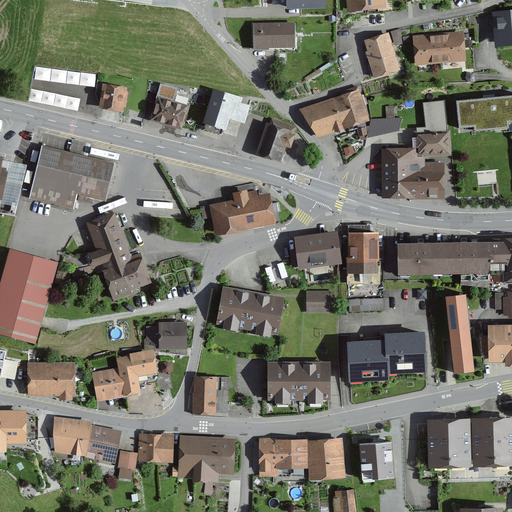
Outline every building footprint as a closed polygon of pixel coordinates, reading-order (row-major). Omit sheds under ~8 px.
[(349,0),(351,10),(366,8),(365,0),(349,0)] [(365,0),(366,8),(382,7),(381,0),(365,0)] [(511,15),(497,16),(498,23),(494,24),(495,33),(499,32),(500,42),(511,40),(511,15)] [(274,46),(295,46),(295,24),(253,25),(254,49),(268,49),(268,44),(274,44),(274,46)] [(392,29),(393,45),(403,44),(402,28),(392,29)] [(463,59),(461,34),(438,36),(440,61),(463,59)] [(388,44),(386,35),(366,42),(369,51),(367,52),(369,57),(371,57),(373,64),(368,65),(372,75),(399,66),(391,43),(388,44)] [(416,38),(418,63),(440,61),(438,36),(416,38)] [(80,83),(94,84),(95,78),(87,77),(88,72),(81,72),(80,83)] [(152,119),(180,127),(186,107),(176,104),(180,89),(153,81),(150,91),(159,94),(152,119)] [(30,99),(78,110),(81,97),(32,86),(30,99)] [(122,109),(123,101),(126,101),(127,96),(129,96),(130,90),(105,86),(101,106),(122,109)] [(357,96),(360,95),(357,87),(341,92),(344,98),(302,112),(315,133),(346,122),(347,124),(365,118),(357,96)] [(222,132),(228,113),(243,118),(246,107),(237,105),(238,100),(215,93),(205,127),(222,132)] [(508,122),(511,121),(511,95),(456,101),(459,128),(474,127),(474,124),(508,121),(508,122)] [(433,127),(426,130),(426,133),(447,132),(447,126),(444,100),(430,102),(433,127)] [(296,128),(272,119),(261,152),(279,158),(283,144),(290,146),(296,128)] [(419,154),(448,152),(447,132),(426,133),(417,134),(417,151),(418,154),(419,154)] [(74,208),(77,194),(106,200),(115,163),(42,146),(29,198),(74,208)] [(441,163),(419,163),(419,154),(418,154),(417,151),(386,151),(386,194),(410,194),(410,198),(441,197),(441,163)] [(249,224),(274,219),(270,198),(258,200),(256,191),(210,199),(211,207),(203,208),(204,216),(213,214),(214,222),(218,221),(220,232),(242,228),(242,226),(249,225),(249,224)] [(122,224),(119,214),(85,227),(95,252),(90,254),(97,273),(108,269),(116,290),(112,291),(114,298),(137,290),(134,283),(147,279),(139,258),(129,262),(116,226),(122,224)] [(349,237),(347,237),(349,312),(384,310),(383,283),(379,283),(380,260),(373,257),(373,225),(349,226),(349,237)] [(331,271),(330,259),(338,258),(335,237),(305,241),(305,237),(290,240),(294,266),(302,265),(302,267),(306,266),(305,263),(309,262),(311,274),(331,271)] [(442,245),(442,271),(462,271),(468,270),(467,244),(467,242),(460,242),(460,244),(442,245)] [(511,242),(498,244),(467,244),(468,270),(462,271),(461,284),(488,288),(488,276),(511,275),(511,242)] [(399,245),(400,272),(442,271),(442,245),(424,245),(424,243),(417,243),(417,245),(399,245)] [(0,283),(0,333),(35,344),(57,264),(9,251),(0,283)] [(56,281),(66,284),(69,271),(59,268),(56,281)] [(224,289),(219,321),(277,331),(283,299),(256,295),(256,296),(251,295),(251,294),(224,289)] [(307,292),(307,307),(334,307),(334,292),(307,292)] [(505,309),(504,297),(504,293),(495,293),(495,309),(505,309)] [(453,366),(473,364),(466,300),(446,303),(453,366)] [(160,351),(160,344),(184,344),(184,326),(146,326),(146,341),(144,341),(144,349),(160,351)] [(37,345),(44,347),(49,331),(42,329),(37,345)] [(493,352),(493,358),(511,357),(511,329),(492,330),(492,336),(483,336),(483,352),(493,352)] [(64,335),(49,331),(44,347),(59,352),(64,335)] [(379,375),(388,375),(388,369),(386,336),(386,331),(380,331),(381,342),(348,343),(350,377),(362,376),(362,378),(379,378),(379,375)] [(414,370),(413,367),(426,367),(424,333),(386,336),(388,369),(396,368),(396,370),(414,370)] [(150,354),(118,360),(120,370),(125,392),(137,390),(136,381),(146,379),(147,378),(146,370),(153,369),(150,354)] [(269,364),(269,397),(329,397),(329,364),(302,364),(302,366),(296,366),(296,364),(269,364)] [(61,395),(61,398),(71,398),(71,367),(52,367),(52,374),(28,374),(28,390),(57,390),(57,395),(61,395)] [(93,375),(97,397),(125,392),(120,370),(93,375)] [(215,402),(215,397),(212,397),(212,389),(220,389),(220,377),(197,376),(197,393),(193,393),(193,410),(212,411),(212,402),(215,402)] [(10,439),(10,437),(22,437),(22,414),(10,414),(9,417),(0,417),(0,449),(4,449),(4,439),(10,439)] [(445,422),(429,422),(431,461),(511,458),(511,420),(497,420),(497,417),(489,417),(490,421),(452,422),(452,419),(445,419),(445,422)] [(53,435),(56,435),(88,438),(90,426),(55,421),(53,435)] [(95,431),(96,427),(90,426),(88,438),(86,449),(97,452),(97,455),(113,458),(119,433),(108,430),(107,434),(95,431)] [(81,450),(81,449),(86,449),(88,438),(56,435),(57,447),(81,450)] [(140,436),(139,457),(170,458),(171,437),(140,436)] [(375,478),(394,476),(391,441),(376,442),(376,437),(372,438),(373,442),(359,444),(362,472),(374,471),(375,478)] [(340,473),(338,454),(339,454),(338,440),(309,442),(312,476),(340,473)] [(180,441),(179,465),(230,467),(231,444),(180,441)] [(303,475),(303,442),(260,443),(260,475),(274,475),(274,463),(280,463),(280,469),(291,469),(291,475),(303,475)] [(121,451),(119,467),(134,470),(137,453),(121,451)] [(336,497),(337,511),(355,511),(353,490),(340,491),(341,496),(336,497)]
